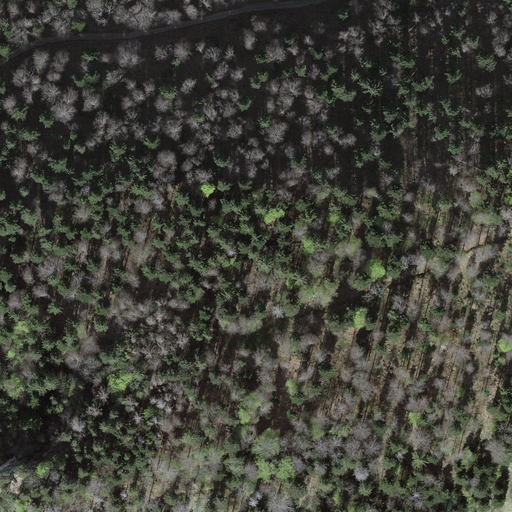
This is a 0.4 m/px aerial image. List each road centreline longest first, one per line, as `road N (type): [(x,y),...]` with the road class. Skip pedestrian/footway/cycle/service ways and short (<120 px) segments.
road 1 (track): [(0,63),(50,38),(122,35),(306,0)]
road 2 (track): [(511,229),(277,316)]
